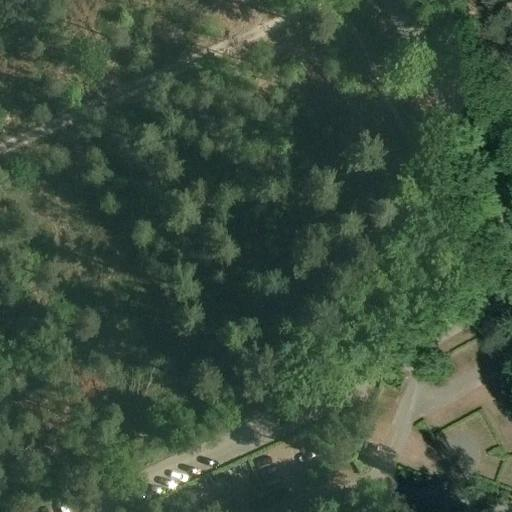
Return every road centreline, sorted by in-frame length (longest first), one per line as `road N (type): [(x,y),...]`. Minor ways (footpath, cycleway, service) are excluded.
road 1 (track): [(0,126),(270,0)]
road 2 (tertiary): [(511,224),(393,0)]
